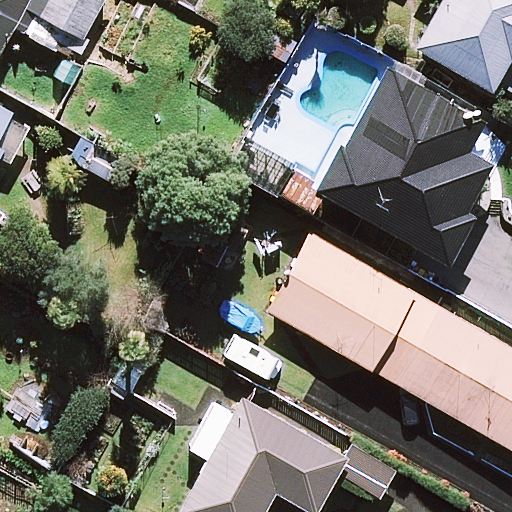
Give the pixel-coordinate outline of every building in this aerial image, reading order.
[(0,0),(0,61),(35,0),(0,0)] [(108,0),(57,0),(36,37),(74,59),(108,0)] [(200,0),(173,0),(193,12),(200,0)] [(511,0),(441,0),(446,3),(418,52),(495,96),(511,66),(511,0)] [(487,124),(392,71),(321,196),(452,269),(480,219),(470,213),(495,169),(470,155),(487,124)] [(34,126),(0,107),(0,167),(4,161),(12,166),(34,126)] [(511,348),(314,238),(271,315),(511,449),(511,348)] [(328,434),(322,445),(246,404),(239,417),(214,403),(189,449),(212,461),(183,511),(270,511),(279,497),(306,511),(321,511),(340,478),(382,501),(398,472),(328,434)]
